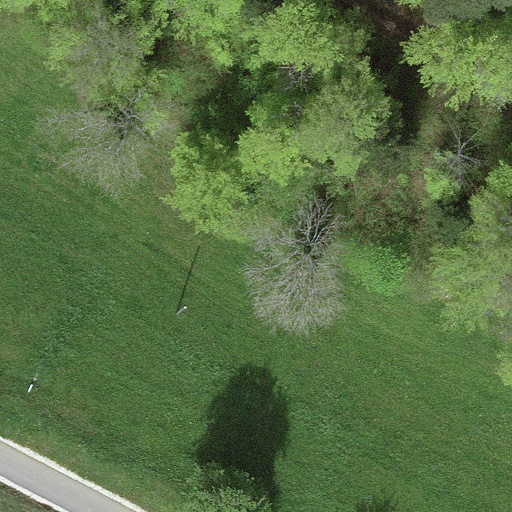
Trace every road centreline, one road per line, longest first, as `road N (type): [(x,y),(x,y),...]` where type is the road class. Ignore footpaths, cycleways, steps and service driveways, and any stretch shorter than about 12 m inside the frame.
road 1 (track): [(350,0),(511,94)]
road 2 (track): [(109,511),(0,453)]
